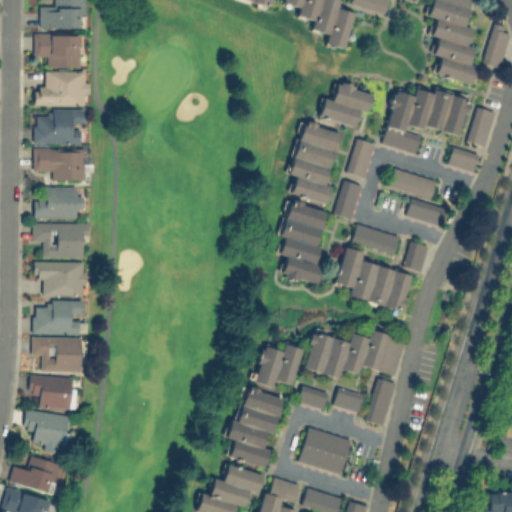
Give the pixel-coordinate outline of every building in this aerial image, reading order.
[(82,26),(82,0),(48,0),(48,3),(36,3),(36,26),(82,26)] [(340,47),(351,11),(334,6),(335,0),(281,0),(297,5),(294,14),(311,19),(308,27),(325,32),(322,41),(340,47)] [(384,0),(347,0),(347,1),(380,12),(384,0)] [(466,0),(428,0),(425,14),(432,16),(428,33),(434,35),(430,52),(436,54),(431,72),(464,81),(473,46),(462,44),(467,26),(460,24),(466,0)] [(506,26),(490,22),(478,60),(495,65),(506,26)] [(77,64),(77,32),(30,32),(30,54),(42,54),(42,64),(77,64)] [(84,103),(84,68),(41,68),(41,86),(30,86),(30,103),(84,103)] [(315,116),(351,125),(355,109),(363,111),(369,90),(333,81),(328,99),(319,96),(315,116)] [(378,142),(413,150),(417,132),(402,129),(404,122),(457,133),(466,95),(430,87),(429,90),(412,86),(411,93),(390,89),(378,142)] [(464,138),(480,143),(490,109),(473,105),(464,138)] [(80,142),(80,107),(42,107),(42,115),(30,115),(30,142),(80,142)] [(323,202),(328,183),(321,181),(336,129),(299,119),(285,172),(291,173),(286,192),(323,202)] [(359,174),(369,141),(353,136),(342,169),(359,174)] [(474,151),(449,144),(444,161),(469,168),(474,151)] [(82,146),(30,145),(29,168),(48,169),(48,178),(81,178),(82,146)] [(426,197),(432,178),(391,165),(385,184),(426,197)] [(329,210),(345,216),(357,183),(341,178),(329,210)] [(29,217),(78,217),(78,184),(40,184),(40,195),(29,195),(29,217)] [(401,213),(435,223),(441,205),(407,195),(401,213)] [(323,208),(285,199),(277,233),(280,233),(275,252),(283,253),(278,274),(314,282),(318,264),(309,262),(323,208)] [(79,221),(29,221),(29,241),(39,241),(39,255),(79,255),(79,221)] [(347,239),(388,251),(393,234),(352,221),(347,239)] [(399,262),(416,268),(423,243),(406,238),(399,262)] [(357,259),(359,250),(341,245),(331,281),(348,285),(345,294),(398,308),(408,273),(357,259)] [(30,259),(30,278),(39,278),(39,293),(82,293),(82,259),(30,259)] [(29,332),(76,332),(77,315),(79,315),(79,298),(43,298),(43,305),(29,305),(29,332)] [(300,366),(334,375),(336,367),(355,371),(356,364),(391,373),(400,336),(367,328),(365,336),(347,331),(345,339),(309,330),(300,366)] [(28,355),(38,355),(38,369),(78,369),(78,335),(29,335),(28,355)] [(289,383),(299,346),(282,342),(280,349),(260,344),(250,379),(269,385),(271,378),(289,383)] [(35,404),(69,407),(71,375),(26,372),(25,392),(36,393),(35,404)] [(363,419),(380,422),(389,379),(372,375),(363,419)] [(319,407),(325,390),(300,382),(294,398),(319,407)] [(269,432),(280,394),(242,383),(226,436),(230,437),(224,455),(261,465),(266,447),(259,445),(264,430),(269,432)] [(360,393),(335,384),(329,402),(354,410),(360,393)] [(65,413),(22,408),(19,427),(30,429),(29,440),(61,444),(65,413)] [(294,460),(337,472),(347,436),(305,424),(294,460)] [(24,463),(10,460),(5,481),(49,491),(56,460),(26,453),(24,463)] [(193,509),(204,511),(229,511),(233,502),(241,504),(245,489),(254,491),(259,472),(224,462),(220,479),(211,476),(206,493),(198,491),(193,509)] [(290,511),(292,506),(291,505),(297,482),(266,474),(256,511),(290,511)] [(42,511),(47,498),(2,484),(0,491),(0,507),(7,509),(6,511),(42,511)] [(328,511),(332,511),(337,495),(303,485),(298,504),(328,511)] [(511,511),(511,489),(484,489),(484,508),(473,508),(473,511),(511,511)] [(341,511),(359,511),(362,504),(346,498),(341,511)]
